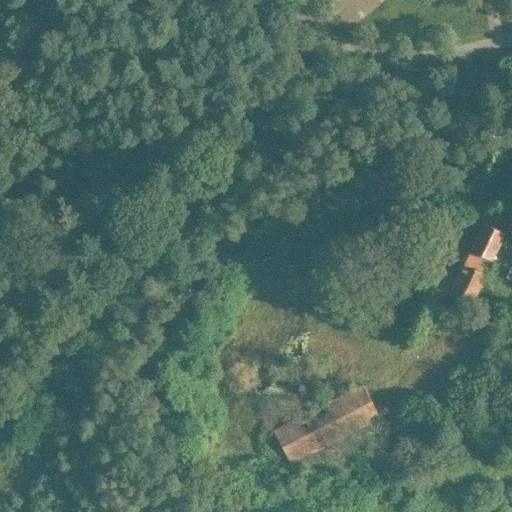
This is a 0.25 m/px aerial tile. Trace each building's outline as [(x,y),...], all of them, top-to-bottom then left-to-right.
[(452,288),(473,299),(486,274),(479,270),(481,267),(477,265),(482,255),(491,260),(504,232),(484,223),(471,250),(472,251),(465,263),(452,288)] [(430,249),(426,258),(437,263),(447,242),(428,234),(422,245),(430,249)] [(363,272),(374,291),(414,268),(403,249),(363,272)] [(474,393),(482,404),(511,381),(511,350),(488,368),(496,378),(474,393)] [(274,430),(290,462),(379,416),(363,384),(274,430)] [(420,417),(406,426),(418,445),(442,430),(429,409),(419,416),(420,417)]
